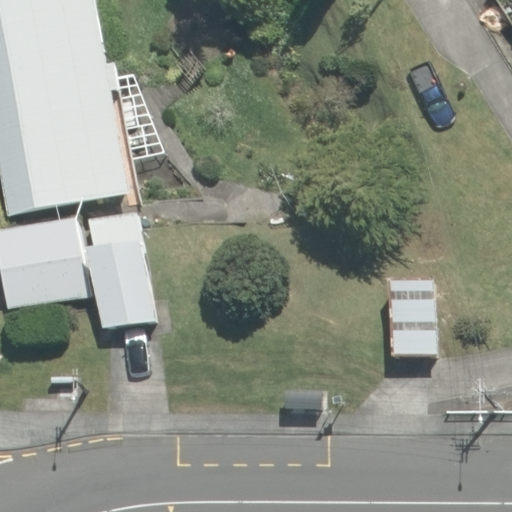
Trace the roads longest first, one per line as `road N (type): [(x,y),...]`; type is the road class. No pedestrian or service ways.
road 1 (tertiary): [(81,511),(178,492),(413,493)]
road 2 (residential): [(413,493),(406,428),(435,387),(511,368)]
